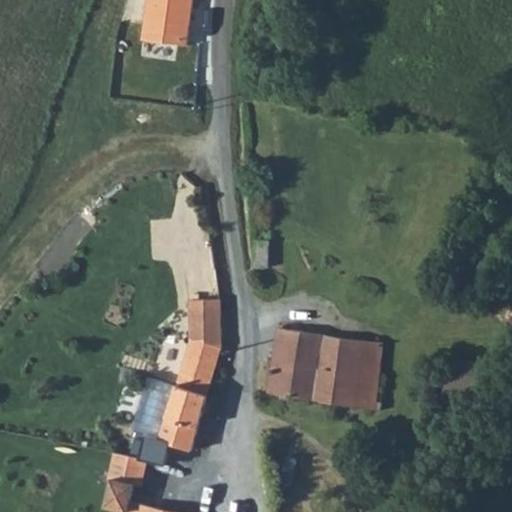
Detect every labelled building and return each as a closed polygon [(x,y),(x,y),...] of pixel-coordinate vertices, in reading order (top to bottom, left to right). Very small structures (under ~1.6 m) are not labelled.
[(148,0),(143,40),(188,46),(193,0),(148,0)] [(270,268),(270,241),(256,242),(255,267),(270,268)] [(217,301),(190,302),(191,341),(176,388),(166,419),(161,440),(146,437),(141,460),(148,461),(166,466),(169,451),(189,456),(220,349),(217,301)] [(375,401),(384,344),(278,329),(269,393),(380,410),(381,402),(375,401)] [(166,419),(176,388),(164,384),(155,415),(166,419)] [(141,460),(114,453),(108,480),(111,481),(105,509),(117,511),(127,511),(130,503),(133,487),(141,489),(148,461),(141,460)] [(170,511),(130,503),(127,511),(170,511)]
